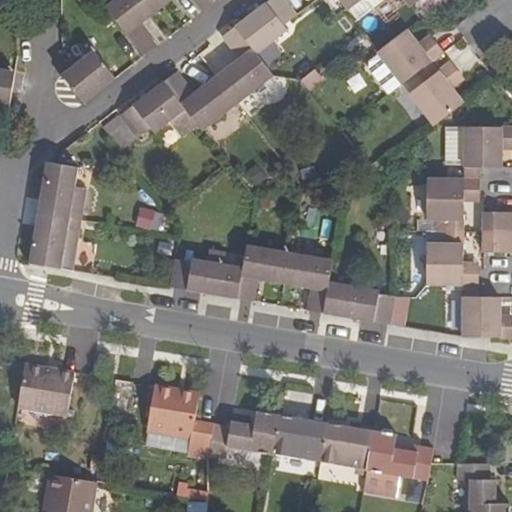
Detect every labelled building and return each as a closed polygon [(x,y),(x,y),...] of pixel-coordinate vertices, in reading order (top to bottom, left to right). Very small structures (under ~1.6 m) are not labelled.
[(116,0),(107,7),(144,56),(158,46),(142,25),(164,8),(174,0),(191,0),(201,12),(217,0),(116,0)] [(270,0),(236,28),(258,55),(289,32),(284,24),(296,16),(283,0),(270,0)] [(338,0),(347,10),(358,0),(338,0)] [(216,76),(237,103),(273,76),(258,55),(236,28),(222,39),(238,59),(216,76)] [(378,52),(403,84),(444,52),(431,36),(419,45),(407,30),(378,52)] [(63,76),(83,103),(115,79),(93,52),(69,70),(63,76)] [(403,84),(378,52),(368,59),(368,67),(389,95),(403,84)] [(411,93),(436,125),(464,103),(452,87),(463,78),(451,62),(411,93)] [(0,104),(9,106),(14,72),(0,70),(0,104)] [(301,81),(308,90),(323,80),(316,70),(301,81)] [(185,110),(201,130),(237,103),(216,76),(194,93),(178,72),(164,82),(185,110)] [(150,126),(155,134),(185,110),(164,82),(119,117),(136,137),(150,126)] [(119,117),(102,130),(118,151),(136,137),(119,117)] [(511,148),(511,126),(467,127),(466,168),(466,179),(481,180),(481,167),(502,167),(502,149),(511,148)] [(466,168),(467,127),(448,128),(449,168),(466,168)] [(47,164),(39,215),(81,222),(86,190),(75,188),(78,169),(47,164)] [(428,220),(445,220),(445,232),(465,232),(465,220),(466,201),(480,201),(481,180),(466,179),(429,179),(428,220)] [(134,229),(157,230),(158,211),(135,210),(134,229)] [(511,213),(486,213),(486,233),(511,233),(511,213)] [(39,215),(30,265),(61,271),(65,249),(76,251),(81,222),(39,215)] [(445,232),(444,245),(428,245),(428,285),(465,285),(479,286),(480,265),(464,265),(465,246),(465,232),(445,232)] [(511,233),(486,233),(486,252),(511,253),(511,233)] [(176,261),(171,289),(255,303),(259,281),(283,285),(309,290),(305,311),(390,326),(395,297),(378,295),(379,292),(364,290),(366,278),(351,276),(349,287),(328,283),(332,261),(288,254),(247,247),(243,269),(225,266),(226,254),(209,251),(207,264),(192,261),(191,264),(176,261)] [(479,299),(479,286),(465,285),(464,338),(511,339),(511,318),(501,319),(502,299),(479,299)] [(395,297),(390,326),(403,328),(408,297),(395,297)] [(26,365),(18,407),(68,415),(75,373),(26,365)] [(194,434),(190,454),(209,458),(214,424),(196,421),(201,394),(156,387),(149,427),(194,434)] [(214,424),(209,458),(227,460),(230,448),(272,456),(273,454),(279,415),(257,412),(254,426),(232,421),(231,428),(214,424)] [(279,415),(273,454),(320,462),(326,427),(314,425),(314,421),(279,415)] [(326,427),(320,462),(368,470),(373,435),(361,432),(362,429),(327,423),(326,427)] [(373,435),(368,470),(364,492),(395,497),(399,476),(428,481),(434,449),(417,447),(416,453),(393,449),(396,435),(374,431),(373,435)] [(471,482),(470,511),(509,511),(510,503),(496,503),(496,481),(490,481),(490,464),(458,464),(458,482),(471,482)] [(50,509),(50,511),(91,511),(96,482),(50,474),(48,489),(54,491),(50,509)] [(175,486),(173,496),(203,501),(205,491),(175,486)] [(48,489),(44,509),(50,509),(54,491),(48,489)] [(203,511),(203,503),(184,503),(183,511),(203,511)]
